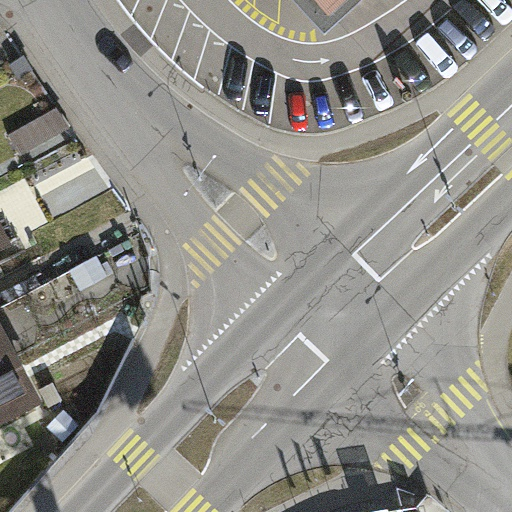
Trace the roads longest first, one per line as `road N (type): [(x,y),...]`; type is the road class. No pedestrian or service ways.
road 1 (unclassified): [(305,287),(122,105),(57,0)]
road 2 (secondary): [(305,287),(85,511)]
road 3 (secondary): [(511,107),(305,287)]
road 4 (secondary): [(203,511),(359,343)]
road 5 (residential): [(511,505),(359,343)]
road 6 (secondary): [(359,343),(511,198)]
